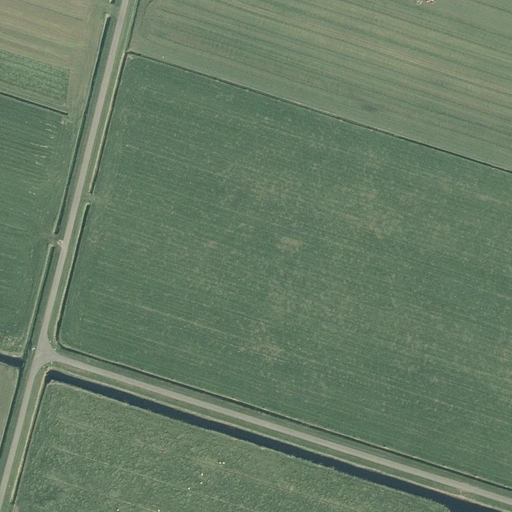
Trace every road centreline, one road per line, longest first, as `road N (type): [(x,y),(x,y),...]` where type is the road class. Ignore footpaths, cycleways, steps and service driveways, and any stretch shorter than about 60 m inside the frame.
road 1 (unclassified): [(37,351),(511,501)]
road 2 (unclassified): [(37,351),(127,0)]
road 3 (unclassified): [(0,493),(37,351)]
